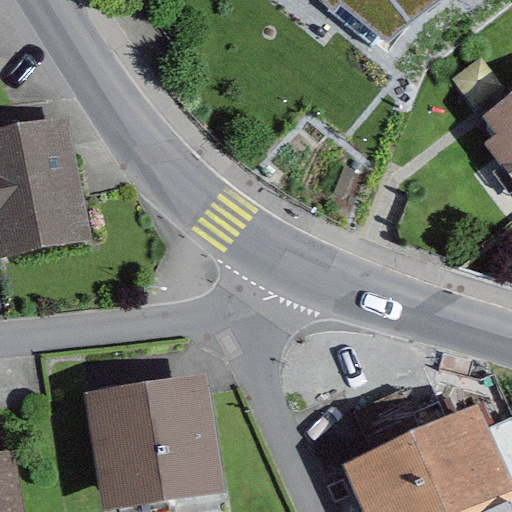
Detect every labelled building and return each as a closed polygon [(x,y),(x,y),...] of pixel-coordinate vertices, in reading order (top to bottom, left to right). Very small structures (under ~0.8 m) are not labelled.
[(330,0),(335,6),(329,13),(372,48),(384,34),(388,36),(410,10),(418,17),(437,0),(330,0)] [(0,268),(89,250),(63,133),(0,146),(0,268)] [(511,134),(494,149),(511,172),(511,134)] [(146,511),(211,503),(194,388),(74,406),(89,511),(146,511)] [(470,417),(341,477),(357,511),(502,511),(511,508),(470,417)] [(0,511),(20,511),(12,458),(0,460),(0,511)]
